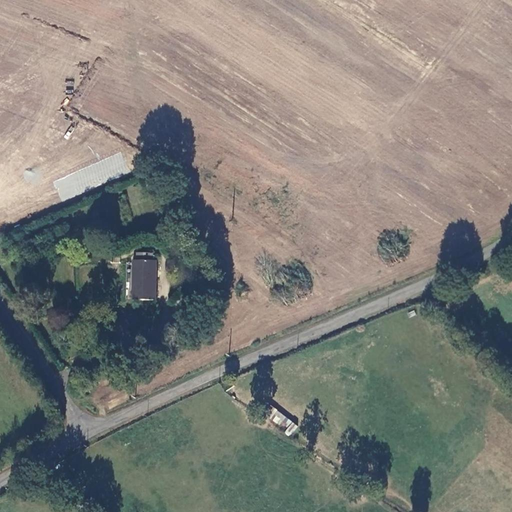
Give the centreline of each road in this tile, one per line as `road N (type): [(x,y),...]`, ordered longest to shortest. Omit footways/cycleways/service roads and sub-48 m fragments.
road 1 (unclassified): [(84,433),(446,274),(511,237)]
road 2 (unclassified): [(84,433),(0,299)]
